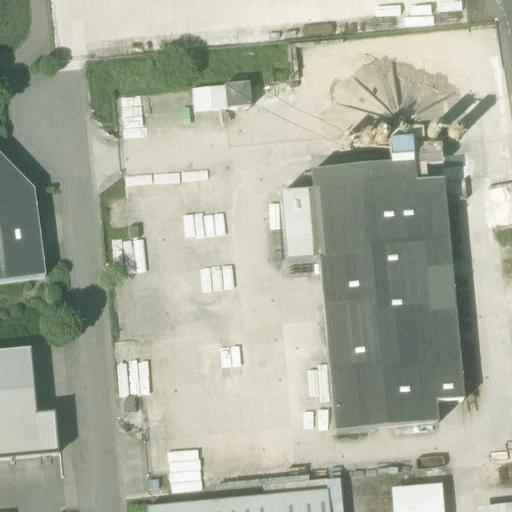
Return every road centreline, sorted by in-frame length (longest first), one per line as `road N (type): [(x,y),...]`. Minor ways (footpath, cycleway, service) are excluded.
road 1 (unknown): [(264,141),(334,77),(376,68),(452,71),(475,110),(494,337),(486,392),(459,416),(427,432),(358,429),(317,416),(294,390),(268,269)]
road 2 (residential): [(105,511),(70,100)]
road 3 (unknown): [(268,269),(264,141)]
